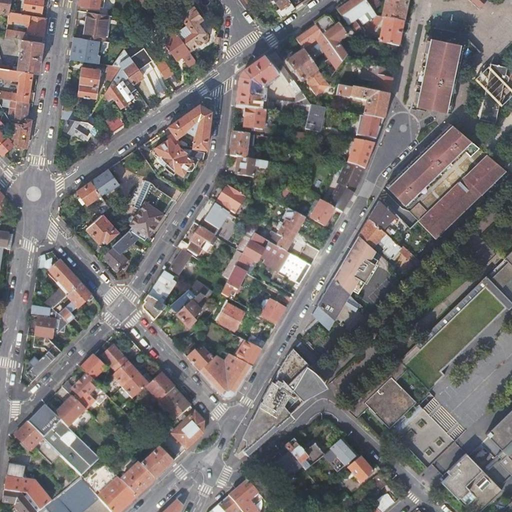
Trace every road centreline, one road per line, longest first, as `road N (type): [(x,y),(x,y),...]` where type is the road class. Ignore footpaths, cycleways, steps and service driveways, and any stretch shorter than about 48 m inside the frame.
road 1 (residential): [(232,427),(398,136)]
road 2 (residential): [(121,306),(217,158),(228,70)]
road 3 (residential): [(418,492),(327,408),(311,412),(236,476),(213,471)]
road 4 (residential): [(33,193),(60,186),(228,70)]
road 5 (tertiary): [(33,193),(3,396)]
road 6 (tertiary): [(63,0),(33,193)]
road 7 (residential): [(121,306),(232,427)]
road 8 (residential): [(3,411),(32,402),(121,306)]
road 9 (residential): [(33,193),(53,232),(121,306)]
